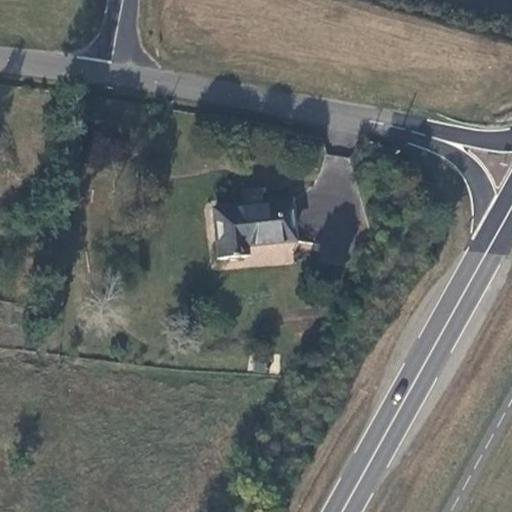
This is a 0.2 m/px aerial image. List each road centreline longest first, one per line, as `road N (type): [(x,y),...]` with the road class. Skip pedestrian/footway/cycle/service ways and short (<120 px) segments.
road 1 (secondary): [(342,511),(495,237)]
road 2 (tertiary): [(400,127),(111,76)]
road 3 (tertiary): [(400,127),(474,170),(495,237)]
